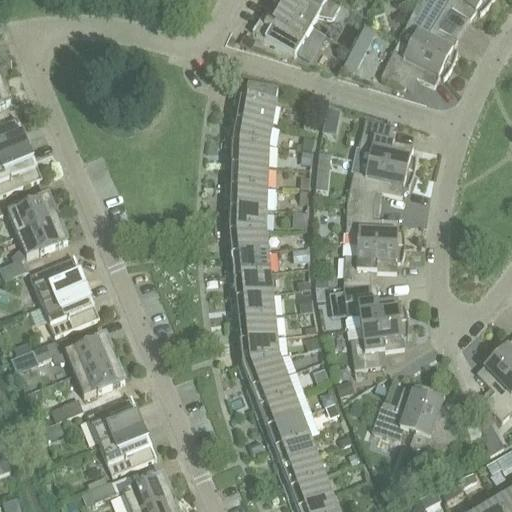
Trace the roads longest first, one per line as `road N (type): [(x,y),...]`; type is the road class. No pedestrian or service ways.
road 1 (residential): [(206,54),(76,27),(43,48),(38,76),(216,511)]
road 2 (residential): [(461,131),(436,244),(440,302),(464,319),(482,315),(511,280)]
road 3 (residential): [(461,131),(206,54)]
